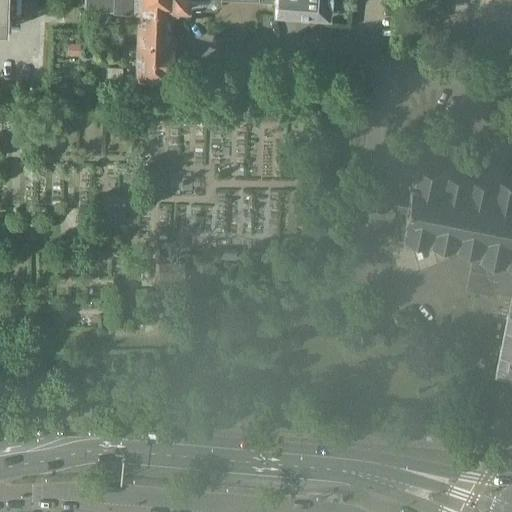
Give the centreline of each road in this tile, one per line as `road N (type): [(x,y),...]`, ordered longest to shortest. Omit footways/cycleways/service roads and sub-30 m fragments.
road 1 (secondary): [(511,485),(380,457),(227,442),(61,433),(0,440)]
road 2 (secondary): [(0,469),(84,457),(318,469),(391,483)]
road 3 (residential): [(0,492),(292,511)]
